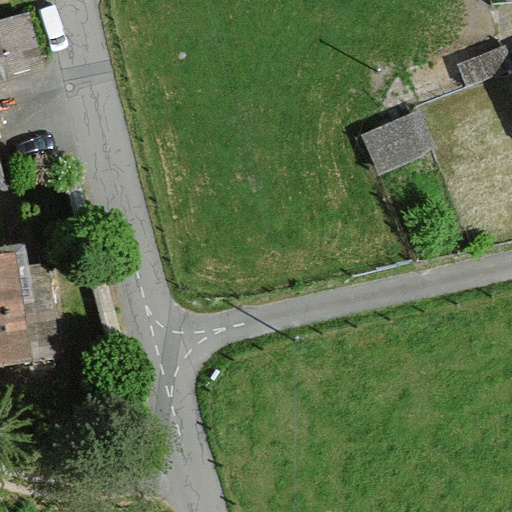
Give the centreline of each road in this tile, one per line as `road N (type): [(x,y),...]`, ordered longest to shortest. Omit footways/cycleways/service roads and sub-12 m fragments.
road 1 (tertiary): [(76,0),(203,511)]
road 2 (track): [(0,471),(44,487),(126,488),(191,476)]
